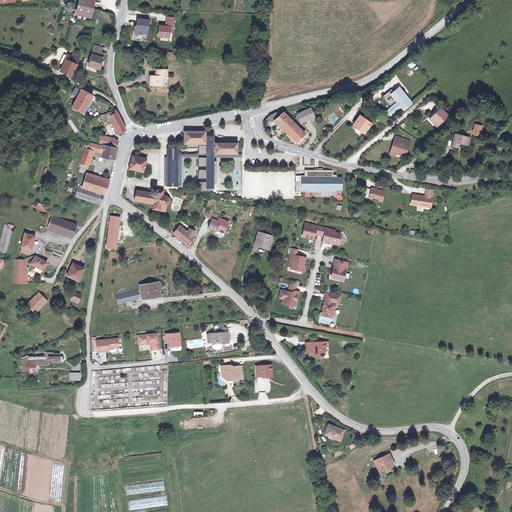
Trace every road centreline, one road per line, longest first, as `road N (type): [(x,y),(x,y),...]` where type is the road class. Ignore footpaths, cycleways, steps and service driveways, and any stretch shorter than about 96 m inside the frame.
road 1 (unclassified): [(269,142),(402,175),(452,181),(511,173)]
road 2 (secondary): [(444,511),(464,467),(456,438),(431,427),(357,427),(308,386)]
road 3 (secondary): [(255,111),(368,77),(467,0)]
road 4 (unclassified): [(87,415),(292,398),(308,386)]
road 5 (residential): [(107,201),(88,330),(87,415)]
road 6 (secondary): [(252,315),(113,195)]
road 7 (unclassified): [(121,107),(0,46)]
road 8 (residential): [(252,315),(300,324),(318,254)]
